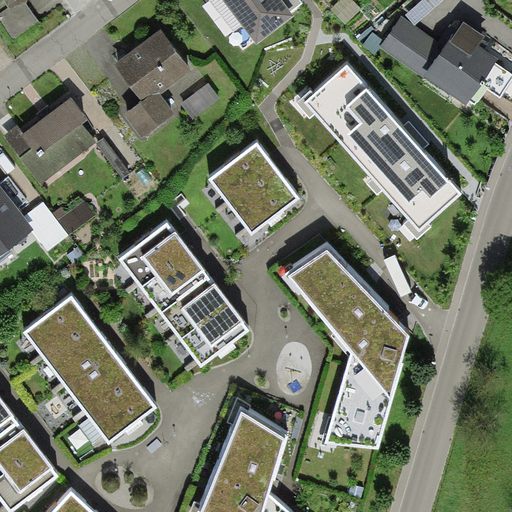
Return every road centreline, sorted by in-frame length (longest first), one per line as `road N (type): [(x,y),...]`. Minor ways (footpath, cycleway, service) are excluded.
road 1 (track): [(204,0),(476,305)]
road 2 (tertiary): [(409,511),(511,198)]
road 3 (residential): [(112,0),(0,88)]
